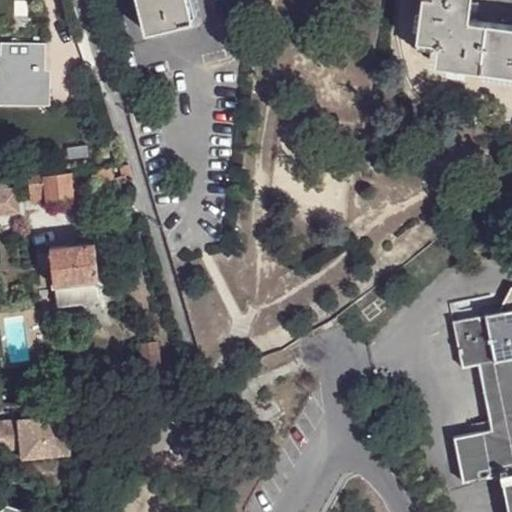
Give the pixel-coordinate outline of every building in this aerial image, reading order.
[(187,0),(137,0),(146,34),(194,22),(187,0)] [(422,0),(418,41),(431,42),(436,44),(438,51),(436,65),(511,74),(511,26),(470,21),(468,18),(470,2),(470,0),(422,0)] [(479,3),(470,2),(468,18),(472,18),(473,12),(477,12),(479,3)] [(87,169),(93,169),(90,150),(66,153),(69,172),(87,169)] [(425,152),(416,151),(415,162),(424,164),(425,152)] [(112,180),(131,175),(127,165),(121,166),(93,169),(87,169),(88,183),(112,180)] [(88,183),(87,169),(69,172),(27,177),(30,206),(90,199),(88,183)] [(0,185),(2,185),(1,180),(0,180),(0,213),(18,211),(15,188),(0,189),(0,185)] [(59,286),(98,281),(100,280),(96,242),(51,247),(55,286),(59,286)] [(100,300),(98,281),(59,286),(61,306),(100,300)] [(511,287),(502,306),(502,309),(511,307),(511,287)] [(451,318),(459,366),(462,365),(476,363),(488,429),(451,436),(459,482),(463,481),(463,482),(497,475),(506,511),(511,511),(511,307),(502,309),(451,318)] [(99,413),(68,416),(71,445),(102,442),(99,413)] [(68,416),(21,420),(23,447),(24,457),(72,453),(71,445),(68,416)] [(21,420),(0,421),(0,427),(2,450),(23,447),(21,420)]
